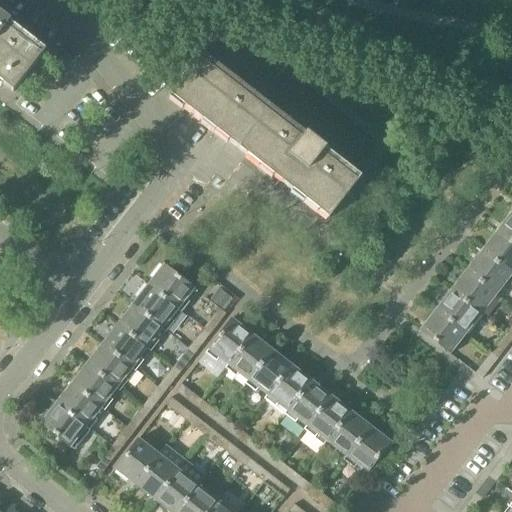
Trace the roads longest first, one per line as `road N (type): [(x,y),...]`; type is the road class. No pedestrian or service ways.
road 1 (residential): [(74,294),(175,164),(174,145),(88,34),(45,0)]
road 2 (residential): [(0,400),(74,294)]
